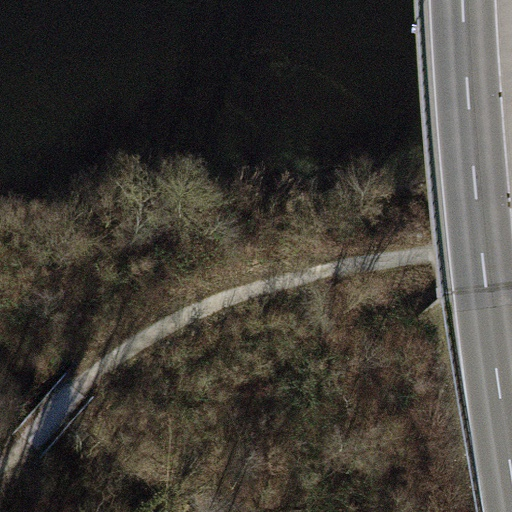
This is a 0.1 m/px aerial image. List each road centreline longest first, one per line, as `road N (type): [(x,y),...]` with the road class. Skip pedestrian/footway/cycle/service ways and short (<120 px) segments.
road 1 (track): [(0,472),(81,386),(154,333),(227,296),(299,275),(511,252)]
road 2 (secondary): [(511,454),(465,0)]
